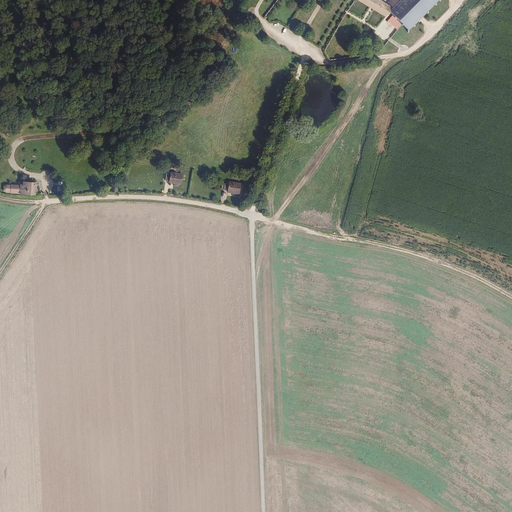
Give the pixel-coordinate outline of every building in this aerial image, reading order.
[(390,12),(392,7),(380,0),(357,0),(386,17),(390,12)] [(399,0),(392,7),(390,12),(402,24),(409,30),(438,0),(399,0)] [(181,188),(182,177),(170,175),(169,178),(166,177),(165,184),(168,185),(168,186),(181,188)] [(227,184),(228,176),(219,175),(218,183),(222,184),(224,184),(227,184)] [(35,191),(36,183),(38,184),(39,180),(24,178),(24,181),(8,180),(7,185),(9,187),(13,188),(35,191)] [(240,196),(241,185),(229,183),(229,186),(225,186),(224,192),(228,193),(228,195),(240,196)]
